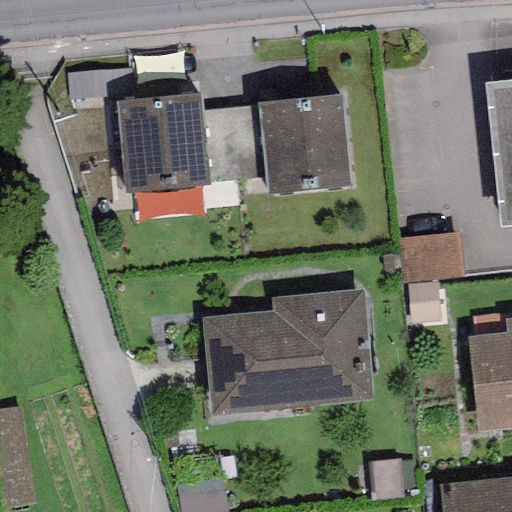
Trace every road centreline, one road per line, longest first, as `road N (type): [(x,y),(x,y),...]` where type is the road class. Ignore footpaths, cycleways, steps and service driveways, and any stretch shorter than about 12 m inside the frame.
road 1 (residential): [(152,511),(7,22)]
road 2 (primary): [(230,0),(7,22)]
